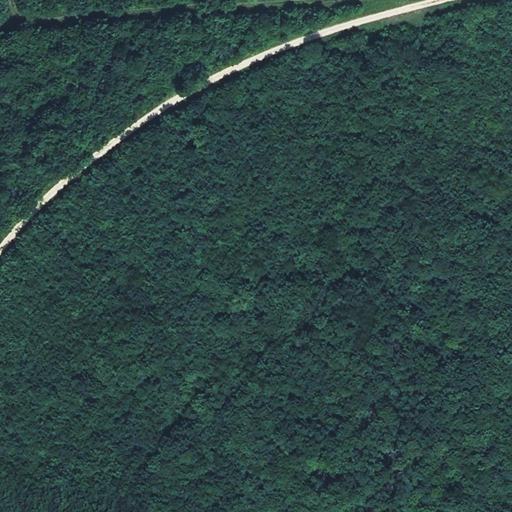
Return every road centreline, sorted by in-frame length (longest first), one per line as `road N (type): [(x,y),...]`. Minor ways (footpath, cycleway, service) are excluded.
road 1 (track): [(440,0),(281,48),(154,112),(20,226),(0,255)]
road 2 (track): [(0,38),(410,0)]
